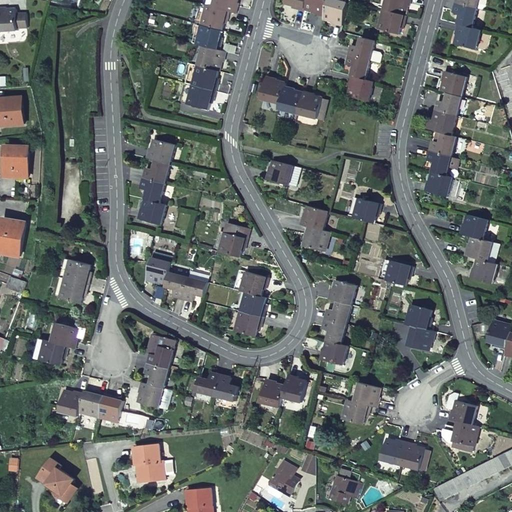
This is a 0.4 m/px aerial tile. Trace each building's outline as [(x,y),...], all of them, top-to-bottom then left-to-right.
[(215,8),(217,0),(210,0),(209,6),(215,8)] [(238,4),(239,0),(217,0),(215,8),(231,12),(238,14),(241,4),(238,4)] [(306,9),(308,0),(287,0),(286,4),(296,6),(296,9),(305,11),(306,9)] [(328,0),(308,0),(306,9),(316,12),(315,14),(325,16),(328,0)] [(328,0),(325,16),(324,19),(333,21),(333,24),(343,26),(349,3),(336,0),(328,0)] [(412,0),(387,0),(385,10),(406,15),(408,6),(410,6),(412,0)] [(458,0),(457,3),(478,8),(480,0),(458,0)] [(480,0),(478,8),(483,10),(487,6),(488,0),(480,0)] [(457,3),(454,13),(462,15),(459,24),(473,28),(478,8),(457,3)] [(204,24),(208,8),(203,6),(199,23),(204,24)] [(231,12),(215,8),(209,6),(208,8),(204,24),(203,26),(224,31),(227,22),(229,23),(231,12)] [(8,9),(0,8),(0,32),(18,32),(18,29),(28,29),(28,14),(18,15),(18,10),(8,11),(8,9)] [(406,15),(385,10),(380,29),(401,34),(403,25),(405,26),(408,16),(406,15)] [(473,28),(459,24),(457,35),(459,35),(457,45),(477,50),(482,30),(473,28)] [(198,44),(203,28),(198,26),(193,43),(198,44)] [(222,41),(224,31),(203,26),(203,28),(198,44),(198,45),(201,46),(205,47),(221,51),(224,42),(222,41)] [(353,45),(350,55),(371,61),(374,51),(376,41),(362,37),(360,46),(353,45)] [(205,47),(201,46),(195,65),(200,66),(205,47)] [(228,53),(221,51),(205,47),(200,66),(221,72),(223,62),(226,63),(228,53)] [(382,53),(374,51),(371,61),(381,63),(383,55),(382,53)] [(371,61),(350,55),(347,64),(355,66),(352,76),(366,80),(371,61)] [(200,66),(195,65),(192,64),(187,84),(195,86),(200,66)] [(221,72),(200,66),(195,86),(217,92),(220,82),(218,82),(221,72)] [(449,93),(463,97),(468,77),(445,71),(443,81),(446,82),(443,91),(449,93)] [(268,76),(262,99),(281,104),(286,86),(287,84),(277,81),(278,79),(268,76)] [(366,80),(352,76),(350,86),(352,87),(350,96),(370,102),(375,82),(366,80)] [(195,86),(187,84),(182,102),(190,104),(195,86)] [(217,92),(195,86),(190,104),(190,105),(210,111),(213,101),(215,102),(217,92)] [(286,86),(281,104),(280,109),(299,114),(305,94),(296,91),(296,89),(286,86)] [(315,93),(305,91),(305,94),(299,114),(319,119),(324,99),(314,97),(315,93)] [(458,116),(463,97),(449,93),(447,102),(440,100),(437,111),(458,116)] [(23,98),(0,99),(0,120),(0,127),(25,125),(23,98)] [(324,99),(319,119),(324,121),(329,101),(324,99)] [(453,136),(458,116),(437,111),(435,121),(441,123),(439,132),(444,133),(453,136)] [(441,123),(435,121),(433,120),(431,130),(437,131),(439,132),(441,123)] [(253,134),(255,126),(246,123),(244,132),(253,134)] [(439,132),(437,131),(434,140),(441,142),(444,133),(439,132)] [(453,157),(458,137),(453,136),(444,133),(441,142),(434,140),(432,151),(453,157)] [(158,161),(172,165),(177,146),(156,141),(154,150),(151,149),(149,159),(158,161)] [(30,148),(8,147),(7,177),(29,178),(30,148)] [(452,159),(453,157),(432,151),(429,161),(436,163),(434,170),(434,172),(448,176),(450,167),(452,159)] [(452,159),(450,167),(459,169),(460,161),(452,159)] [(166,184),(172,165),(158,161),(155,171),(148,169),(145,178),(166,184)] [(296,166),(275,161),(273,170),(271,169),(268,179),(290,186),(290,185),(296,166)] [(436,163),(429,161),(427,168),(434,170),(436,163)] [(296,186),(301,167),(296,166),(290,185),(296,186)] [(449,197),(454,177),(448,176),(434,172),(431,181),(429,181),(426,190),(449,197)] [(166,184),(145,178),(142,189),(150,191),(147,200),(161,204),(166,184)] [(350,215),(355,216),(360,199),(355,197),(350,215)] [(355,218),(366,221),(376,223),(378,213),(381,214),(383,204),(360,198),(360,199),(355,216),(355,218)] [(161,204),(147,200),(145,209),(142,209),(140,218),(162,225),(167,205),(161,204)] [(304,214),(301,225),(309,227),(325,231),(330,211),(309,206),(307,215),(304,214)] [(485,240),(490,221),(469,215),(467,224),(465,224),(462,234),(474,237),(485,240)] [(27,223),(5,219),(0,245),(0,253),(21,257),(27,223)] [(221,252),(242,258),(245,249),(247,249),(252,230),(229,224),(227,233),(221,252)] [(327,252),(332,233),(325,231),(309,227),(306,237),(309,237),(307,247),(327,252)] [(216,251),(221,252),(227,233),(222,232),(216,251)] [(489,262),(494,242),(485,240),(474,237),(472,247),(469,246),(467,256),(479,259),(489,262)] [(173,264),(174,258),(156,253),(154,259),(173,264)] [(167,284),(170,273),(173,264),(154,259),(148,282),(158,285),(158,282),(167,284)] [(387,280),(392,261),(385,259),(380,278),(387,280)] [(494,284),(499,264),(489,262),(479,259),(477,268),(474,267),(471,278),(494,284)] [(67,260),(62,278),(67,280),(72,261),(67,260)] [(67,280),(91,286),(93,276),(90,275),(93,266),(72,261),(67,280)] [(387,280),(392,282),(408,286),(411,276),(413,277),(416,267),(392,261),(387,280)] [(240,271),(235,290),(242,292),(247,273),(240,271)] [(184,299),(190,278),(170,273),(167,284),(167,287),(176,290),(175,297),(184,299)] [(247,273),(242,292),(248,294),(262,297),(264,288),(267,289),(269,279),(247,273)] [(7,288),(23,295),(28,283),(12,277),(7,288)] [(67,280),(62,278),(57,296),(62,298),(67,280)] [(205,298),(209,283),(190,278),(184,299),(194,302),(196,296),(205,298)] [(88,296),(91,286),(67,280),(62,298),(62,299),(83,304),(85,295),(88,296)] [(338,301),(353,305),(358,286),(338,280),(335,290),(333,289),(330,299),(338,301)] [(262,297),(248,294),(247,297),(243,313),(266,319),(269,309),(266,309),(269,299),(262,297)] [(243,313),(247,297),(242,296),(239,308),(237,307),(235,311),(243,313)] [(327,319),(347,325),(353,305),(338,301),(336,311),(330,309),(327,319)] [(412,305),(407,324),(414,326),(431,331),(433,321),(431,320),(433,310),(412,305)] [(264,329),(266,319),(243,313),(238,332),(259,338),(261,328),(264,329)] [(331,331),(328,341),(342,344),(347,325),(327,319),(324,329),(331,331)] [(511,332),(511,325),(495,320),(489,342),(498,345),(497,347),(508,350),(511,332)] [(70,347),(76,349),(79,339),(76,339),(78,329),(59,324),(54,343),(69,347),(70,347)] [(434,342),(437,332),(431,331),(414,326),(409,345),(430,351),(432,341),(434,342)] [(157,335),(152,354),(159,356),(161,346),(164,337),(157,335)] [(149,363),(171,369),(176,350),(178,340),(164,337),(161,346),(159,356),(152,354),(149,363)] [(6,339),(1,350),(5,352),(10,341),(6,339)] [(42,361),(47,341),(41,339),(36,359),(42,361)] [(69,347),(54,343),(47,341),(42,361),(62,366),(65,357),(67,357),(70,347),(69,347)] [(344,366),(349,346),(342,344),(328,341),(326,350),(324,349),(321,359),(344,366)] [(166,388),(171,369),(149,363),(147,373),(154,375),(151,384),(166,388)] [(197,391),(217,396),(222,375),(212,372),(210,379),(201,377),(197,391)] [(222,375),(217,396),(236,401),(240,387),(231,385),(232,377),(222,375)] [(299,377),(290,375),(286,387),(284,397),(303,403),(309,382),(299,380),(299,377)] [(262,402),(281,407),(284,397),(286,387),(277,384),(278,382),(268,379),(262,402)] [(161,408),(166,388),(151,384),(143,382),(141,392),(143,393),(140,403),(161,408)] [(382,388),(366,384),(361,382),(356,402),(372,406),(378,408),(381,398),(379,397),(382,388)] [(60,411),(80,416),(81,412),(85,392),(76,390),(75,393),(66,390),(60,411)] [(81,412),(100,417),(106,394),(96,391),(96,394),(86,391),(85,392),(81,412)] [(458,401),(460,394),(456,393),(451,396),(448,409),(453,411),(453,410),(455,411),(458,401)] [(120,421),(122,411),(125,401),(115,399),(116,396),(106,394),(100,417),(120,421)] [(372,406),(356,402),(349,400),(344,419),(364,425),(367,415),(369,416),(372,406)] [(453,411),(450,420),(457,421),(473,426),(478,407),(458,401),(455,411),(453,410),(453,411)] [(475,448),(481,428),(473,426),(457,421),(455,428),(454,431),(457,432),(454,442),(475,448)] [(454,431),(455,428),(446,425),(444,432),(444,436),(449,442),(454,444),(454,447),(474,453),(475,448),(454,442),(457,432),(454,431)] [(401,465),(407,441),(397,439),(397,442),(387,439),(382,460),(401,465)] [(417,444),(407,441),(401,465),(420,470),(421,469),(426,451),(426,449),(417,447),(417,444)] [(135,448),(137,466),(142,465),(144,482),(167,480),(166,476),(165,462),(162,462),(160,445),(135,448)] [(431,452),(426,451),(421,469),(426,470),(431,452)] [(511,462),(507,453),(500,456),(506,468),(511,465),(511,462)] [(309,454),(302,470),(314,475),(316,456),(309,454)] [(500,456),(494,460),(500,472),(506,468),(500,456)] [(17,471),(18,460),(11,459),(10,470),(17,471)] [(65,495),(63,498),(70,502),(80,489),(73,484),(76,480),(61,469),(63,466),(54,460),(43,475),(52,481),(50,484),(59,491),(65,495)] [(494,460),(487,463),(493,475),(500,472),(494,460)] [(165,462),(166,476),(175,475),(174,461),(165,462)] [(284,493),(291,497),(299,482),(293,478),(298,470),(284,461),(271,485),(284,493)] [(493,475),(487,463),(480,466),(486,479),(493,475)] [(486,479),(480,466),(473,470),(480,482),(486,479)] [(341,469),(339,477),(349,480),(352,472),(341,469)] [(473,470),(467,473),(473,485),(480,482),(473,470)] [(473,485),(467,473),(460,477),(466,489),(473,485)] [(52,481),(43,475),(41,477),(50,484),(52,481)] [(349,480),(339,477),(337,476),(330,497),(346,503),(348,496),(358,500),(363,485),(349,480)] [(466,489),(460,477),(453,480),(459,492),(466,489)] [(453,480),(446,484),(452,496),(459,492),(453,480)] [(452,496),(446,484),(435,489),(439,498),(444,496),(445,499),(452,496)] [(284,493),(271,485),(268,490),(269,493),(278,498),(281,498),(284,493)] [(188,492),(190,510),(194,509),(193,511),(213,511),(211,490),(188,492)]
